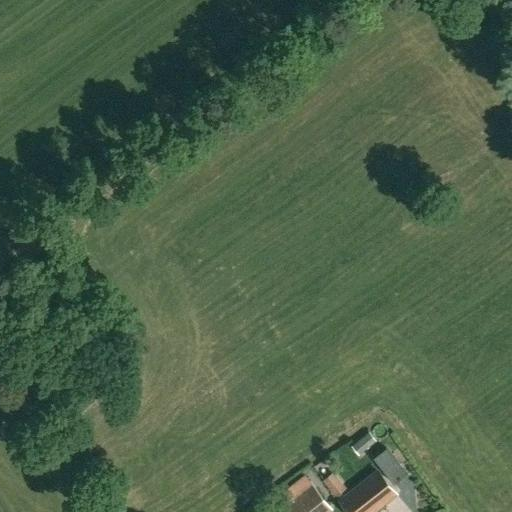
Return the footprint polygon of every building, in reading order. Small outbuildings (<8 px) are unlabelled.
[(369,431),(352,445),(359,455),(376,441),(369,431)] [(395,485),(407,475),(386,448),(374,458),(395,485)] [(346,487),(334,472),(325,459),(313,468),(336,496),(346,487)] [(348,511),(375,511),(399,494),(378,468),(338,499),(348,511)] [(326,511),(313,495),(290,511),(326,511)]
